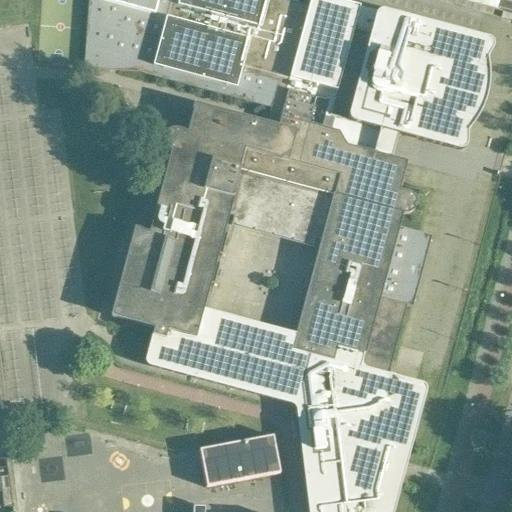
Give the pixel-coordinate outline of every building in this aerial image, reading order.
[(88,0),(84,70),(110,72),(110,71),(111,66),(272,109),(267,126),(194,106),(186,134),(178,131),(176,131),(173,131),(171,131),(169,132),(167,134),(166,135),(163,139),(163,140),(163,143),(163,145),(164,147),(165,149),(166,150),(168,152),(170,153),(171,153),(149,235),(134,231),(111,317),(153,329),(151,338),(145,360),(144,362),(145,364),(145,365),(147,367),(148,368),(290,406),(292,407),(293,408),(294,409),(295,411),(295,413),(300,448),(307,511),(393,511),(425,392),(425,390),(425,389),(424,387),(422,386),(421,385),(415,383),(391,377),(390,376),(389,375),(389,374),(389,372),(389,371),(388,371),(405,306),(408,306),(411,307),(430,238),(421,236),(397,229),(401,215),(404,216),(406,215),(408,215),(410,214),(412,212),(413,211),(414,209),(415,207),(415,205),(415,202),(414,200),(413,198),(412,197),(410,195),(409,194),(398,191),(400,183),(405,164),(386,159),(393,135),(424,143),(429,145),(456,152),(459,152),(462,151),(464,150),(465,147),(466,144),(466,127),(472,118),(477,109),(480,99),(482,88),(483,78),(482,67),(491,51),(492,49),(492,46),(491,44),(489,42),(487,41),(454,32),(381,12),(381,13),(331,0),(309,0),(308,7),(280,0),(88,0)] [(103,352),(89,416),(170,434),(181,382),(128,371),(131,358),(103,352)] [(279,475),(272,437),(198,451),(206,489),(279,475)] [(10,492),(8,476),(0,477),(0,478),(2,493),(10,492)] [(12,506),(10,492),(2,493),(4,507),(12,506)]
